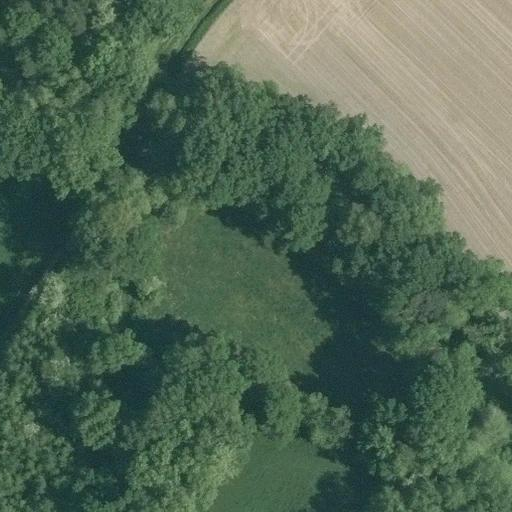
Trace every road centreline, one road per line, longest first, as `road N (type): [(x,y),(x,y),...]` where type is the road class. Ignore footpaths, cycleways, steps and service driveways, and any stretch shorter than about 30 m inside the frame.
road 1 (track): [(110,511),(125,157)]
road 2 (track): [(125,157),(0,353)]
